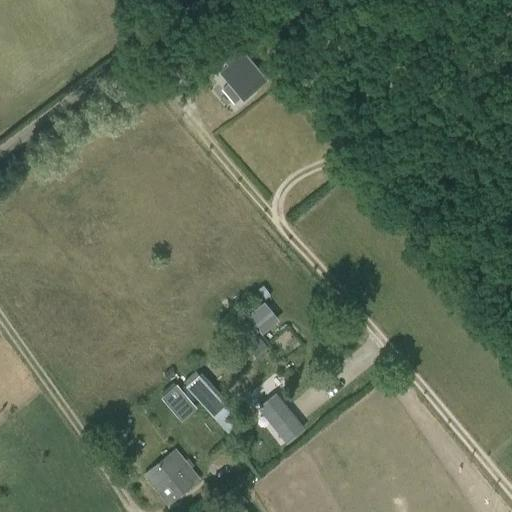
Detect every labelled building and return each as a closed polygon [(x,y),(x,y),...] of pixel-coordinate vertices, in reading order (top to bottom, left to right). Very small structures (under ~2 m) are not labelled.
[(187,47),(184,42),(178,45),(182,50),(187,47)] [(219,59),(225,67),(222,70),(243,96),(263,79),(236,46),(219,59)] [(265,299),(246,313),(261,334),(281,319),(265,299)] [(185,386),(231,435),(247,419),(201,371),(185,386)] [(176,383),(161,397),(182,420),(198,405),(176,383)] [(275,392),(257,407),(286,443),(304,428),(275,392)] [(194,480),(173,453),(146,474),(168,501),(194,480)]
